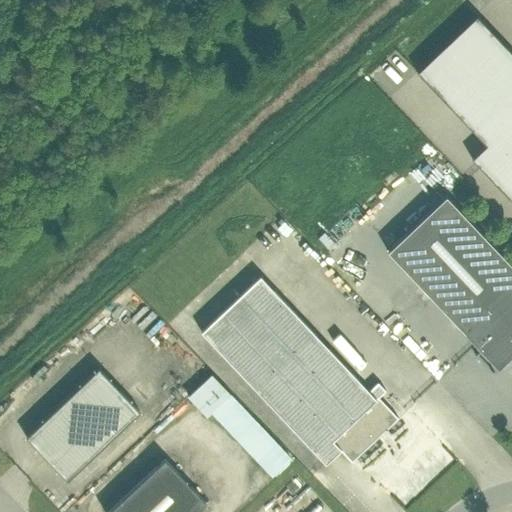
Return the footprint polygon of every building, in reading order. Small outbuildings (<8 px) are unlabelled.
[(511,52),(477,15),(417,72),(486,145),(471,158),(511,201),(511,52)] [(247,189),(152,279),(201,331),(325,463),(340,449),(351,461),(398,417),(378,396),(385,389),(377,381),(368,390),(260,276),(296,242),(247,189)] [(511,265),(446,196),(387,251),(497,368),(511,354),(511,265)] [(98,368),(26,437),(49,461),(67,480),(90,459),(139,411),(98,368)] [(195,511),(206,503),(164,459),(107,511),(195,511)]
